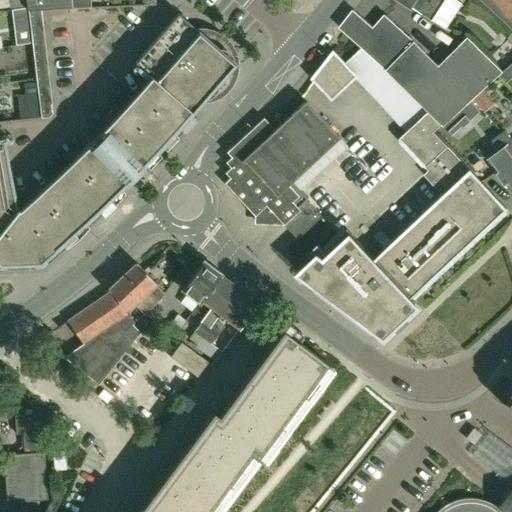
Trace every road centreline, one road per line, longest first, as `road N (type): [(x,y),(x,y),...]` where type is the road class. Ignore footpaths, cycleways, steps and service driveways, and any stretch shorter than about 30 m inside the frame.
road 1 (residential): [(387,374),(202,223)]
road 2 (tertiary): [(1,334),(161,212)]
road 3 (residential): [(143,458),(16,356),(1,334)]
road 4 (tertiary): [(193,176),(198,157),(305,40)]
road 5 (residential): [(369,511),(432,435),(429,385)]
